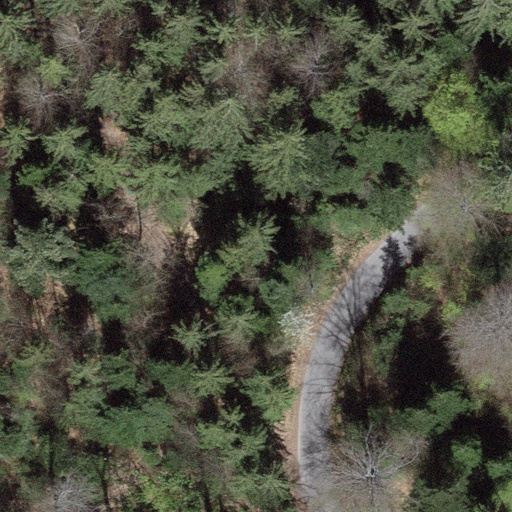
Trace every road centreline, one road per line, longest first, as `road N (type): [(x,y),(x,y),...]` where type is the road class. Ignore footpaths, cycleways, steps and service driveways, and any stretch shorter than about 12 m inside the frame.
road 1 (unclassified): [(351,511),(297,375),(321,313),(457,162),(511,117)]
road 2 (track): [(0,133),(70,233),(297,375)]
